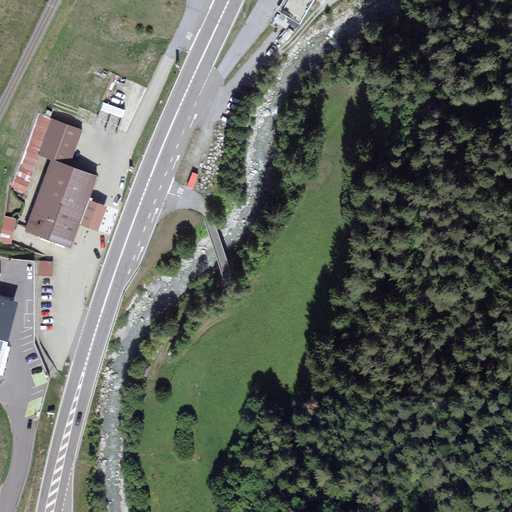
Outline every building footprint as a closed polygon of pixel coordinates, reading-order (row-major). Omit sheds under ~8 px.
[(282,0),(277,9),(298,23),(313,0),(282,0)] [(125,110),(103,102),(95,126),(117,133),(125,110)] [(77,224),(86,200),(95,175),(68,165),(81,130),(52,120),(39,155),(51,159),(24,232),(68,249),(77,224)] [(86,200),(77,224),(85,227),(95,230),(104,206),(95,203),(86,200)] [(6,214),(0,236),(0,239),(12,242),(18,217),(6,214)] [(53,275),(54,259),(40,258),(39,275),(53,275)] [(0,369),(19,301),(0,295),(0,369)]
